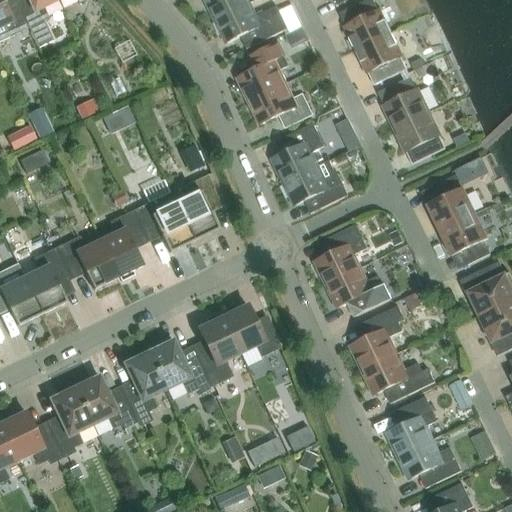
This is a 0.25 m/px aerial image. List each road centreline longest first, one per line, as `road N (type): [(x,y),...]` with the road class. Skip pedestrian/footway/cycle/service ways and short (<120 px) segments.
road 1 (residential): [(0,382),(280,247)]
road 2 (residential): [(388,511),(280,247)]
road 3 (residential): [(280,247),(200,64),(154,0)]
road 4 (residential): [(392,191),(292,0)]
road 5 (residential): [(280,247),(392,191)]
